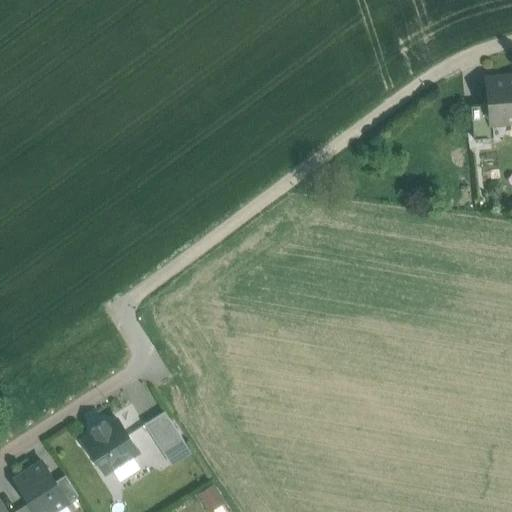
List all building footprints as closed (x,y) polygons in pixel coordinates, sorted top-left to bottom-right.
[(511,77),(487,80),(489,105),(490,124),(492,124),(511,121),(511,77)] [(489,105),(470,106),(473,139),(493,138),(492,124),(490,124),(489,105)] [(164,411),(144,424),(163,454),(184,442),(164,411)] [(94,435),(84,442),(104,473),(138,451),(118,420),(107,426),(104,421),(91,430),(94,435)] [(42,462),(14,479),(35,511),(52,511),(65,504),(68,502),(55,482),(42,462)] [(65,475),(55,482),(68,502),(78,496),(65,475)] [(198,492),(209,511),(226,500),(215,482),(198,492)] [(35,511),(29,503),(17,511),(18,511),(35,511)]
